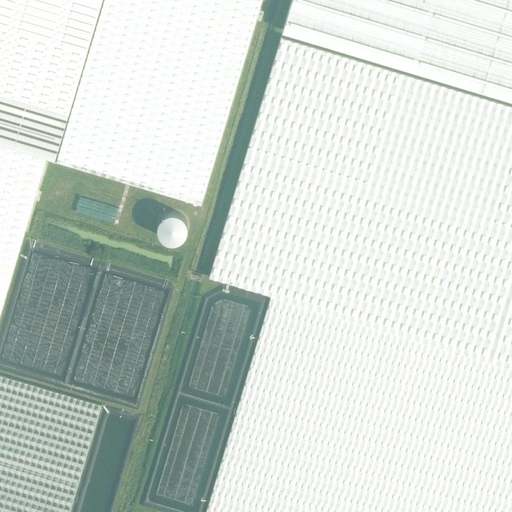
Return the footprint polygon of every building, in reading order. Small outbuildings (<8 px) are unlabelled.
[(0,0),(0,142),(46,156),(46,157),(57,160),(104,0),(0,0)] [(0,0),(0,311),(45,158),(0,144),(0,0)] [(104,0),(57,160),(201,202),(260,0),(104,0)] [(511,99),(511,0),(292,0),(283,31),(511,99)] [(272,295),(206,511),(511,511),(511,104),(466,91),(282,35),(214,265),(210,276),(272,295)] [(0,511),(69,511),(101,404),(0,374),(0,511)]
